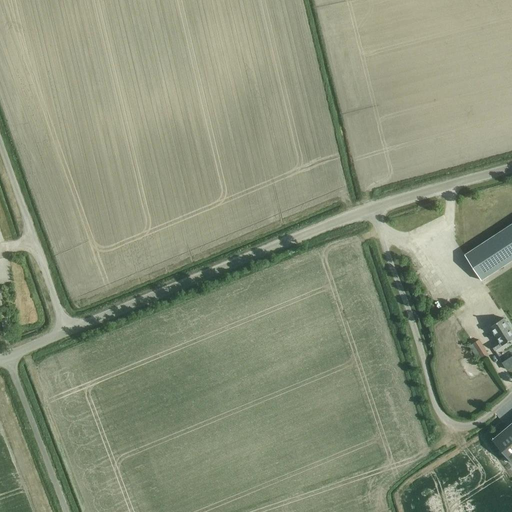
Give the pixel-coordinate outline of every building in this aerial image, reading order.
[(481,280),(511,259),(511,223),(464,254),(481,280)] [(511,300),(501,308),(506,317),(511,313),(511,300)] [(495,350),(511,338),(511,331),(503,318),(490,327),(498,340),(491,345),(495,350)] [(488,353),(479,340),(473,344),(482,357),(488,353)] [(511,461),(511,423),(493,439),(511,461)]
